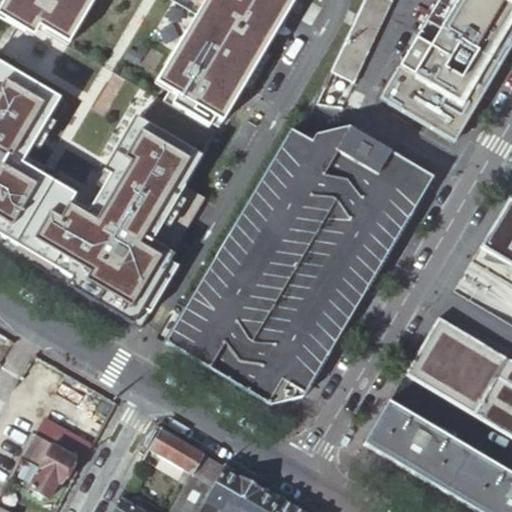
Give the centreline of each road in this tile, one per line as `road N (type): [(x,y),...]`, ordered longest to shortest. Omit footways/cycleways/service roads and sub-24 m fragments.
road 1 (unclassified): [(303,474),(511,119)]
road 2 (residential): [(155,388),(0,297)]
road 3 (residential): [(303,474),(155,388)]
road 4 (unclassified): [(85,511),(155,388)]
